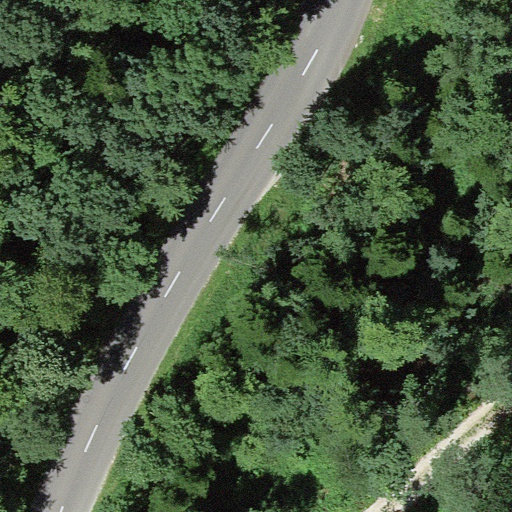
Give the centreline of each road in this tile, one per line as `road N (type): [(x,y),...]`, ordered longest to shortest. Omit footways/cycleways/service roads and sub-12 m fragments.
road 1 (secondary): [(55,511),(168,287),(314,61),(340,0)]
road 2 (track): [(382,511),(511,400)]
